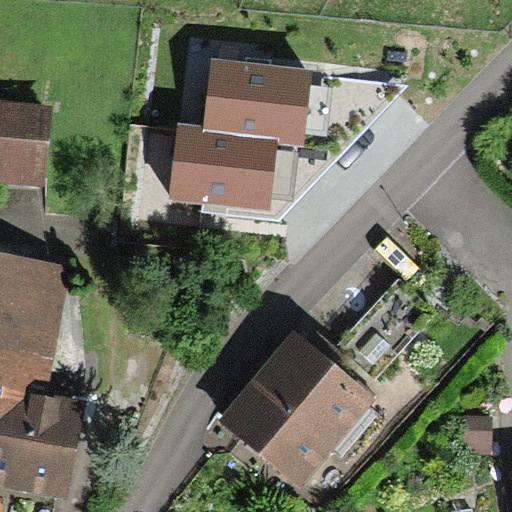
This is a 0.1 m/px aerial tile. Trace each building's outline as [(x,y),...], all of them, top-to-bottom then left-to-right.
[(277,145),(310,146),(312,64),(209,61),(207,124),(177,123),(174,205),(275,209),(277,145)] [(51,119),(0,114),(0,181),(45,186),(51,119)] [(71,270),(0,256),(0,487),(67,500),(84,410),(46,403),(71,270)] [(323,368),(360,398),(433,317),(399,286),(323,368)] [(260,378),(217,429),(300,498),(374,410),(360,398),(323,368),(292,341),(260,378)] [(461,452),(479,452),(479,425),(461,425),(461,452)]
